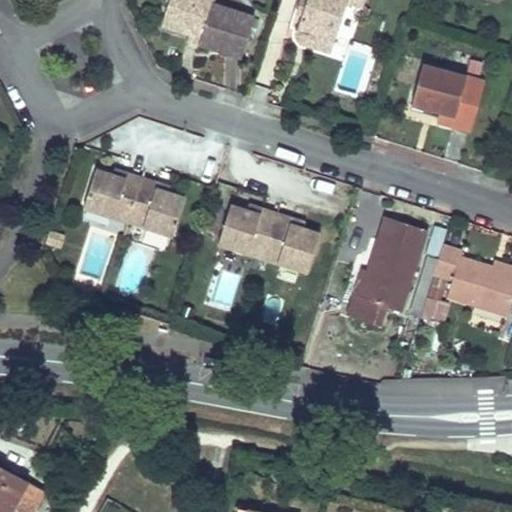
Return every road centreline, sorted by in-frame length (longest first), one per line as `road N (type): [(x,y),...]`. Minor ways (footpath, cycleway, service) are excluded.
road 1 (primary): [(0,357),(362,414),(511,415)]
road 2 (residential): [(145,94),(365,164)]
road 3 (residential): [(6,45),(41,115),(61,130),(145,94)]
road 4 (residential): [(511,213),(365,164)]
